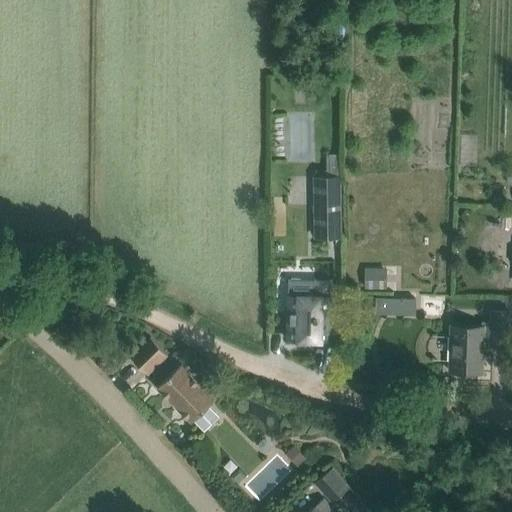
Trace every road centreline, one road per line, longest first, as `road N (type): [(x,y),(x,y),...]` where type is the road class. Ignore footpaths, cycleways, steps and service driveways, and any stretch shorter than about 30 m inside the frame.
road 1 (unclassified): [(511,418),(376,410),(313,392),(139,301),(86,283),(0,270)]
road 2 (residential): [(209,511),(69,359),(0,304)]
